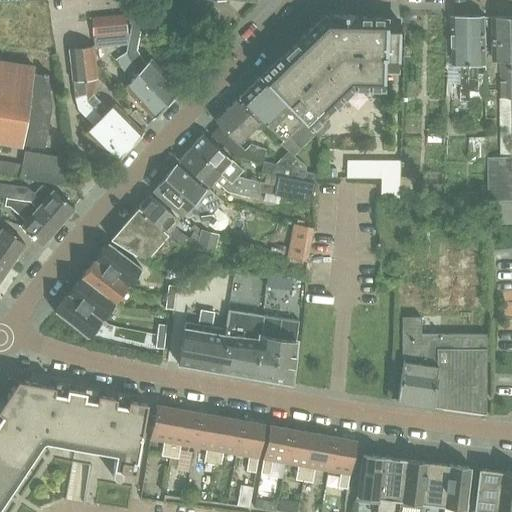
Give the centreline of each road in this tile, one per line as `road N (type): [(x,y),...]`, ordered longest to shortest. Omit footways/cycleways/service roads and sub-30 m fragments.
road 1 (residential): [(511,433),(333,409),(2,337)]
road 2 (unclassified): [(2,337),(69,247),(297,0)]
